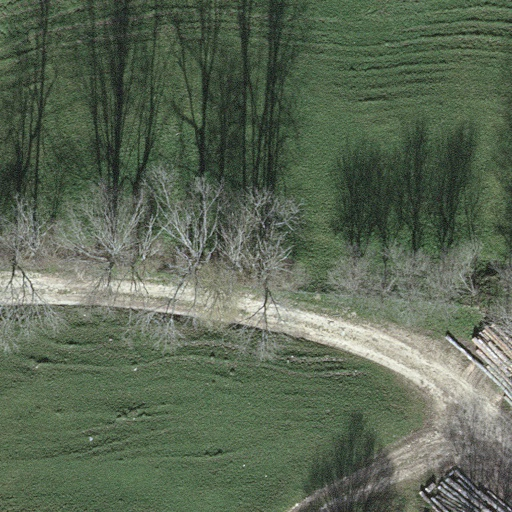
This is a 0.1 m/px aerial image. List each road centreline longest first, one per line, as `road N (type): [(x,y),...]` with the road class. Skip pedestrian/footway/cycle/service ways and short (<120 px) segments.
road 1 (track): [(0,287),(116,285),(293,311),(381,342),(475,403)]
road 2 (track): [(475,403),(331,478),(289,511)]
